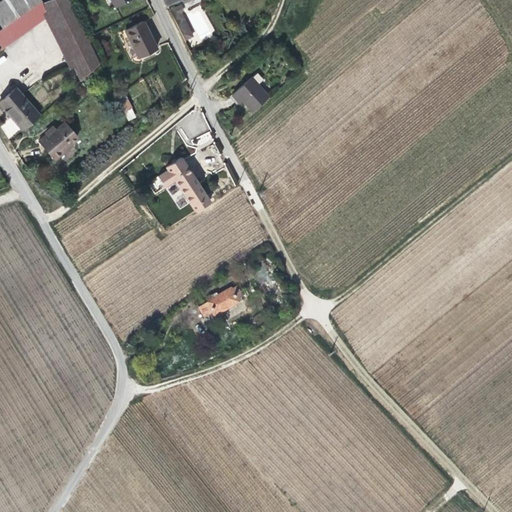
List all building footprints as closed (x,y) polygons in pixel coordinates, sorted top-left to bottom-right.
[(1,0),(0,1),(0,28),(3,27),(39,3),(37,0),(1,0)] [(46,18),(75,83),(96,65),(64,0),(49,0),(39,4),(46,18)] [(39,4),(39,3),(3,27),(12,40),(46,18),(39,4)] [(145,36),(139,23),(122,31),(135,59),(152,51),(148,42),(149,41),(147,35),(145,36)] [(0,48),(12,40),(3,27),(0,28),(0,48)] [(270,95),(252,75),(232,92),(239,101),(242,99),(252,110),(270,95)] [(10,90),(0,98),(0,110),(18,131),(34,117),(10,90)] [(63,143),(71,137),(58,121),(49,129),(48,128),(32,140),(47,158),(54,152),(56,154),(66,146),(63,143)] [(198,211),(213,201),(182,156),(169,165),(170,168),(161,175),(168,186),(177,180),(198,211)] [(208,296),(209,297),(203,300),(205,304),(198,308),(204,317),(211,313),(213,315),(235,301),(233,298),(239,294),(229,278),(206,293),(208,296)] [(255,366),(248,359),(241,366),(247,373),(255,366)]
